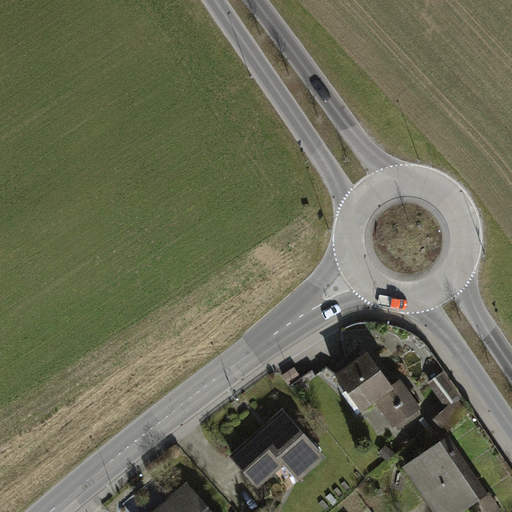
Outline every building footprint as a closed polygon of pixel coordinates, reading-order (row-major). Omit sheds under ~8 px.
[(367,354),(337,376),(361,409),(376,399),(395,425),(418,409),(398,382),(391,387),(367,354)] [(430,383),(440,397),(451,390),(440,376),(430,383)] [(444,432),(466,411),(455,400),(433,422),(444,432)] [(271,424),(233,457),(256,484),(287,456),(301,472),(321,455),(282,410),(269,422),(271,424)] [(446,439),(406,466),(428,498),(446,486),(462,509),(484,495),(446,439)] [(269,491),(262,483),(255,488),(262,497),(269,491)] [(210,511),(187,485),(154,511),(210,511)]
